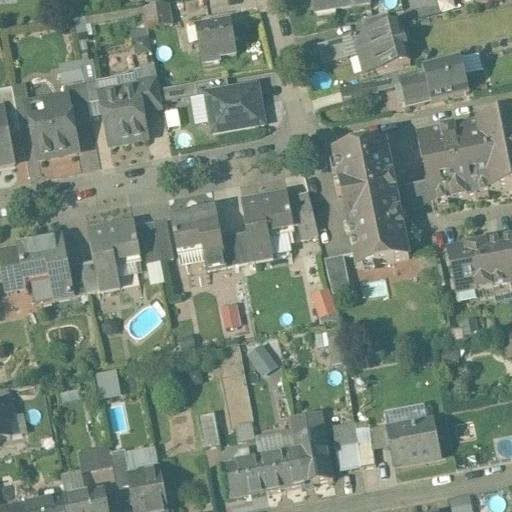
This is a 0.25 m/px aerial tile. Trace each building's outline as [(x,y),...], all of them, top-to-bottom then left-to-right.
[(369,0),(312,0),(315,16),(370,7),(369,0)] [(168,6),(144,10),(148,32),(171,27),(168,6)] [(388,17),(362,24),(366,35),(392,29),(388,17)] [(231,26),(196,31),(203,69),(221,66),(220,62),(236,59),(231,26)] [(392,29),(366,35),(353,39),(358,58),(359,61),(371,58),(375,73),(411,64),(401,26),(392,29)] [(353,39),(318,48),(323,68),(358,58),(353,39)] [(424,78),(400,84),(407,112),(469,96),(460,61),(422,71),(424,78)] [(63,86),(96,81),(93,63),(60,68),(63,86)] [(227,81),(195,87),(198,100),(206,98),(206,97),(229,93),(227,81)] [(163,113),(157,83),(137,87),(138,91),(139,91),(144,117),(163,113)] [(376,84),(340,92),(343,105),(379,96),(376,84)] [(97,86),(85,89),(91,120),(103,117),(100,99),(97,86)] [(85,88),(65,92),(67,103),(68,103),(73,128),(92,124),(91,120),(85,88)] [(229,93),(206,97),(206,98),(213,136),(264,128),(257,88),(229,93)] [(13,91),(0,93),(0,110),(1,113),(4,112),(16,110),(13,91)] [(138,91),(100,99),(103,117),(109,150),(148,142),(144,117),(139,91),(138,91)] [(67,103),(28,110),(32,129),(38,163),(78,156),(73,128),(68,103),(67,103)] [(16,110),(4,112),(9,136),(21,134),(20,132),(17,112),(16,110)] [(28,110),(17,112),(20,132),(32,129),(28,110)] [(1,113),(0,112),(0,170),(15,167),(9,136),(4,112),(1,113)] [(511,121),(418,140),(432,209),(511,193),(511,121)] [(409,263),(386,147),(335,157),(358,273),(409,263)] [(427,185),(414,188),(419,212),(432,209),(427,185)] [(413,190),(404,192),(403,190),(402,191),(407,214),(419,212),(414,188),(413,188),(413,190)] [(407,214),(402,191),(395,192),(400,215),(407,214)] [(287,199),(243,208),(249,239),(254,267),(273,263),(268,238),(294,233),(288,205),(287,199)] [(309,201),(288,205),(294,233),(296,245),(318,241),(309,201)] [(216,213),(172,221),(178,255),(203,250),(208,276),(227,272),(222,245),(216,213)] [(166,225),(154,228),(161,267),(174,264),(166,225)] [(134,228),(90,237),(96,269),(97,269),(102,296),(120,292),(115,267),(141,262),(134,228)] [(154,228),(140,230),(147,269),(161,267),(154,228)] [(249,239),(236,242),(241,270),(254,267),(249,239)] [(63,242),(18,250),(19,251),(25,284),(31,283),(36,307),(54,304),(55,305),(73,301),(68,274),(69,274),(63,242)] [(236,242),(222,245),(227,272),(241,270),(236,242)] [(511,242),(502,245),(510,289),(511,288),(511,242)] [(502,245),(476,250),(485,294),(510,289),(502,245)] [(476,250),(450,255),(448,255),(448,258),(456,298),(457,300),(485,294),(476,250)] [(19,251),(0,254),(0,261),(3,278),(6,295),(26,292),(25,284),(19,251)] [(344,261),(324,265),(333,300),(351,296),(344,261)] [(96,269),(82,271),(88,299),(102,296),(97,269),(96,269)] [(69,274),(68,274),(73,301),(88,299),(82,271),(69,274)] [(330,292),(312,298),(320,322),(338,316),(330,292)] [(222,309),(225,332),(242,330),(239,307),(222,309)] [(341,335),(328,337),(333,372),(346,369),(341,335)] [(262,380),(278,369),(263,346),(247,357),(262,380)] [(114,377),(96,381),(100,399),(117,395),(114,377)] [(9,393),(0,395),(0,411),(12,409),(9,393)] [(0,411),(0,444),(1,443),(11,442),(6,421),(14,419),(12,409),(0,411)] [(214,418),(198,421),(204,452),(220,449),(214,418)] [(321,418),(292,424),(298,456),(305,490),(305,487),(313,485),(314,488),(333,484),(321,418)] [(429,426),(387,433),(394,471),(436,463),(429,426)] [(252,427),(235,430),(238,446),(255,442),(252,427)] [(372,445),(358,447),(362,472),(376,469),(372,445)] [(358,447),(335,451),(339,476),(362,472),(358,447)] [(113,471),(110,457),(109,450),(79,456),(83,477),(113,471)] [(131,490),(129,480),(130,480),(125,454),(110,457),(113,471),(117,492),(131,490)] [(283,456),(259,461),(259,462),(266,497),(266,498),(305,490),(298,456),(284,459),(283,456)] [(259,462),(236,466),(236,469),(221,472),(227,504),(266,497),(259,462)] [(167,511),(160,470),(144,473),(141,477),(130,480),(129,480),(131,490),(134,511),(167,511)] [(107,511),(104,495),(89,498),(89,495),(65,500),(67,511),(107,511)] [(470,497),(449,502),(451,511),(472,511),(474,511),(470,497)] [(41,506),(13,511),(67,511),(65,500),(65,499),(41,504),(41,506)]
